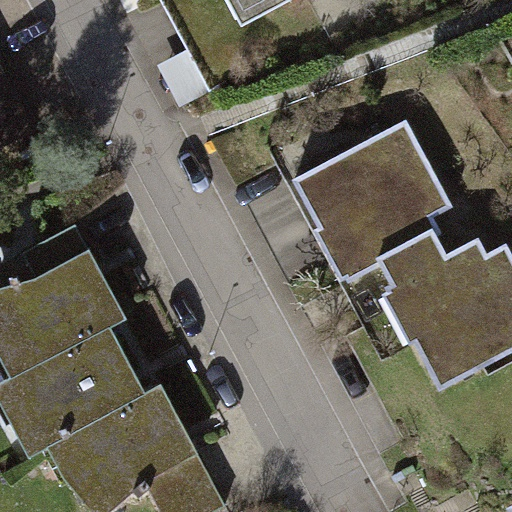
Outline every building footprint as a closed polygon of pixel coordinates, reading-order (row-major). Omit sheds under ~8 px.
[(233,0),(250,32),(313,0),(233,0)] [(0,63),(0,143),(33,127),(0,63)] [(405,119),(293,181),(348,280),(383,261),(397,286),(388,290),(443,388),(511,349),(511,258),(505,247),(485,258),(473,238),(446,253),(431,225),(456,211),(405,119)] [(96,246),(0,289),(0,349),(6,381),(115,317),(124,312),(96,246)] [(153,391),(115,317),(6,381),(40,449),(153,391)] [(212,511),(230,502),(162,386),(153,391),(40,449),(101,511),(112,511),(144,486),(158,511),(212,511)]
